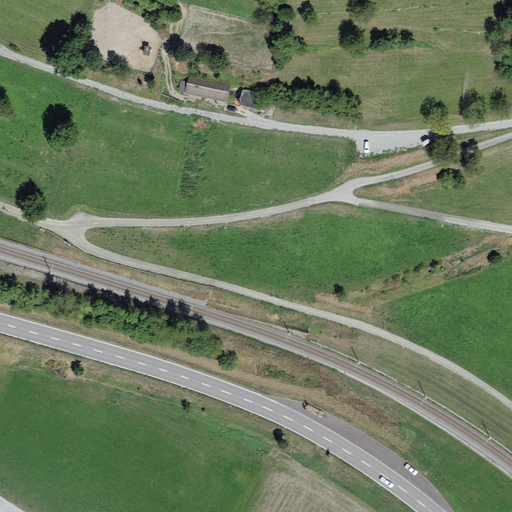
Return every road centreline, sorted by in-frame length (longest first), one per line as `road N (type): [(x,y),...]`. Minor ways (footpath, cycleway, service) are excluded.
road 1 (track): [(511,409),(476,380),(398,340),(96,249),(0,204)]
road 2 (track): [(511,123),(392,135),(278,126),(165,106),(0,51)]
road 3 (secondary): [(0,322),(251,400),(363,461),(430,511)]
road 4 (unclassified): [(69,234),(91,222),(208,220),(286,208),(511,135)]
road 5 (track): [(338,193),(511,229)]
